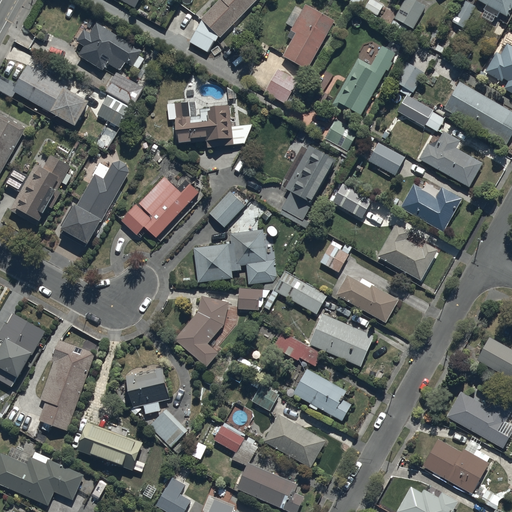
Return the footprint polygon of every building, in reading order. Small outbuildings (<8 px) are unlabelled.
[(139,0),(116,0),(134,10),(139,0)] [(218,37),(220,38),(257,0),(219,0),(201,19),(202,21),(190,44),(208,54),(214,41),(216,42),(218,37)] [(368,0),(363,10),(377,18),(384,6),(374,0),(368,0)] [(413,0),(405,0),(394,19),(413,30),(426,7),(413,0)] [(451,22),(463,29),(476,8),(464,0),(451,22)] [(511,0),(476,0),(486,6),(484,10),(485,11),(481,17),(493,23),(496,18),(497,18),(500,14),(507,18),(511,9),(511,0)] [(283,57),(307,71),(335,22),(305,5),(287,37),(293,40),(283,57)] [(142,52),(97,24),(90,35),(84,31),(76,43),(84,47),(78,58),(102,73),(108,64),(120,71),(125,64),(132,68),(134,67),(138,70),(144,60),(140,57),(142,52)] [(496,52),(485,72),(502,82),(504,79),(509,82),(504,90),(511,94),(511,47),(507,45),(501,55),(496,52)] [(358,59),(332,106),(347,115),(349,110),(361,117),(387,72),(389,73),(394,64),(392,63),(396,55),(381,47),(371,66),(358,59)] [(425,74),(406,63),(398,78),(416,89),(425,74)] [(28,65),(13,92),(76,127),(90,103),(66,90),(68,88),(28,65)] [(304,85),(278,69),(265,91),(291,107),(304,85)] [(109,94),(97,114),(121,128),(143,89),(117,74),(115,77),(112,75),(103,91),(109,94)] [(511,112),(460,82),(444,109),(506,146),(511,136),(511,112)] [(409,90),(397,111),(424,127),(425,125),(437,132),(445,119),(434,113),(438,106),(409,90)] [(175,120),(176,133),(178,133),(178,144),(207,142),(207,148),(234,146),(234,145),(245,144),(253,126),(231,127),(230,107),(201,109),(202,117),(197,118),(196,102),(185,103),(185,99),(168,100),(169,120),(175,120)] [(0,174),(26,129),(0,114),(0,174)] [(359,134),(335,120),(325,138),(348,152),(359,134)] [(115,136),(104,129),(95,142),(106,149),(115,136)] [(428,144),(419,160),(470,189),(484,164),(457,150),(461,142),(444,132),(435,148),(428,144)] [(379,143),(369,161),(395,176),(406,158),(379,143)] [(336,162),(309,146),(286,189),(291,192),(282,209),(283,210),(281,215),(307,229),(310,224),(304,220),(336,162)] [(36,165),(10,211),(37,226),(57,191),(54,189),(60,179),(63,181),(66,176),(70,178),(75,169),(51,155),(43,169),(36,165)] [(85,249),(88,245),(129,173),(127,166),(120,162),(112,164),(109,169),(100,164),(94,174),(95,175),(76,207),(75,206),(61,230),(63,231),(61,235),(85,249)] [(142,200),(121,221),(137,237),(144,228),(156,239),(198,193),(190,185),(181,194),(164,178),(142,200)] [(373,200),(343,183),(333,202),(362,219),(373,200)] [(414,184),(400,208),(444,233),(463,200),(442,188),(436,197),(414,184)] [(230,192),(209,214),(225,229),(246,206),(230,192)] [(411,233),(396,225),(378,257),(421,281),(438,251),(425,243),(422,249),(407,240),(411,233)] [(231,244),(194,249),(198,283),(233,280),(232,272),(241,271),(241,266),(248,266),(249,285),(273,283),(277,278),(275,260),(267,261),(263,230),(230,234),(231,244)] [(332,241),(320,263),(339,274),(349,255),(348,255),(352,249),(345,245),(342,251),(340,250),(342,247),(332,241)] [(327,295),(285,272),(275,291),(317,314),(327,295)] [(370,290),(347,277),(336,296),(386,324),(399,300),(372,286),(370,290)] [(263,292),(239,291),(239,310),(259,311),(260,299),(263,299),(263,292)] [(230,304),(201,296),(198,313),(174,341),(207,369),(219,354),(208,345),(224,326),(230,304)] [(46,332),(13,314),(7,325),(5,325),(0,332),(0,337),(6,341),(0,352),(0,380),(12,387),(17,379),(19,380),(46,332)] [(375,337),(322,314),(309,345),(361,368),(375,337)] [(283,333),(274,347),(298,361),(300,358),(315,367),(322,356),(283,333)] [(511,350),(491,338),(478,360),(511,379),(511,350)] [(68,431),(94,354),(61,341),(40,400),(46,402),(39,421),(68,431)] [(136,375),(125,378),(132,408),(130,410),(136,416),(142,410),(140,407),(144,406),(146,414),(161,411),(159,402),(170,400),(163,369),(155,371),(156,374),(137,378),(136,375)] [(347,392),(307,370),(294,395),(310,404),(309,406),(317,410),(318,408),(343,421),(351,405),(343,400),(347,392)] [(279,396),(261,386),(252,401),(270,411),(279,396)] [(511,435),(511,425),(506,422),(511,410),(511,405),(496,397),(490,408),(461,392),(447,417),(449,419),(448,422),(456,427),(458,423),(504,449),(507,444),(511,435)] [(188,431),(166,410),(149,427),(171,448),(188,431)] [(326,441),(279,415),(264,442),(311,468),(326,441)] [(88,422),(77,451),(133,472),(144,443),(88,422)] [(247,467),(249,463),(257,447),(244,440),(245,439),(221,426),(214,441),(236,453),(232,460),(247,467)] [(438,441),(423,467),(472,494),(489,464),(487,463),(490,458),(478,451),(475,455),(463,449),(461,453),(438,441)] [(1,453),(0,454),(0,485),(48,507),(55,492),(73,501),(85,476),(50,460),(50,458),(35,452),(33,457),(12,448),(8,456),(1,453)] [(249,463),(247,467),(237,490),(286,511),(298,511),(304,498),(295,494),(299,486),(296,485),(298,480),(285,475),(284,477),(282,476),(281,477),(249,463)] [(185,486),(172,478),(156,506),(165,511),(185,511),(191,502),(180,496),(185,486)] [(411,487),(397,511),(452,511),(458,502),(442,493),(438,498),(424,490),(422,493),(411,487)] [(234,509),(214,501),(209,511),(233,511),(234,509)]
